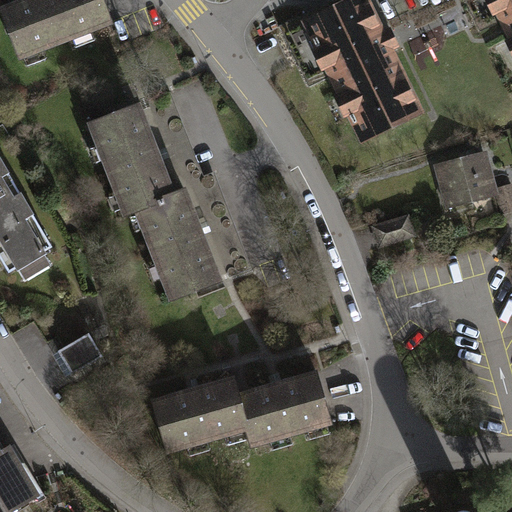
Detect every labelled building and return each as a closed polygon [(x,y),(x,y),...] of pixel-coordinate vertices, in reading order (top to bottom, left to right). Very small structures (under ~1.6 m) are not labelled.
[(103,0),(25,0),(0,9),(19,57),(112,22),(103,0)] [(365,0),(355,0),(307,23),(363,138),(419,111),(365,0)] [(511,0),(494,0),(511,37),(511,0)] [(138,104),(91,122),(126,215),(138,211),(138,209),(173,195),(173,194),(138,104)] [(0,148),(0,248),(12,268),(56,242),(0,148)] [(484,152),(438,165),(449,207),(495,195),(484,152)] [(173,195),(138,209),(138,211),(173,300),(220,282),(185,189),(173,194),(173,195)] [(408,216),(379,225),(385,244),(414,235),(408,216)] [(89,337),(59,354),(73,378),(103,361),(89,337)] [(239,394),(238,395),(247,427),(245,428),(250,444),(331,421),(318,373),(239,394)] [(235,378),(153,401),(166,450),(245,428),(247,427),(238,395),(239,394),(235,378)] [(0,511),(8,511),(43,491),(13,440),(5,445),(0,437),(0,511)] [(23,511),(54,511),(46,499),(23,511)]
